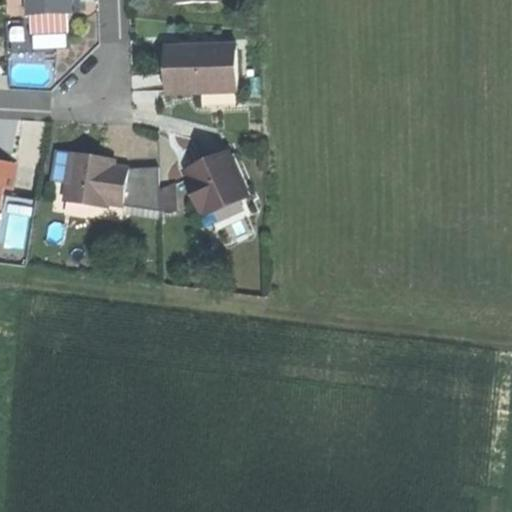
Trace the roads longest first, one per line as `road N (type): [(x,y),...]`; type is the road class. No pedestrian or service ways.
road 1 (track): [(511,342),(0,277)]
road 2 (residential): [(113,0),(114,56),(106,80),(86,100),(0,102)]
